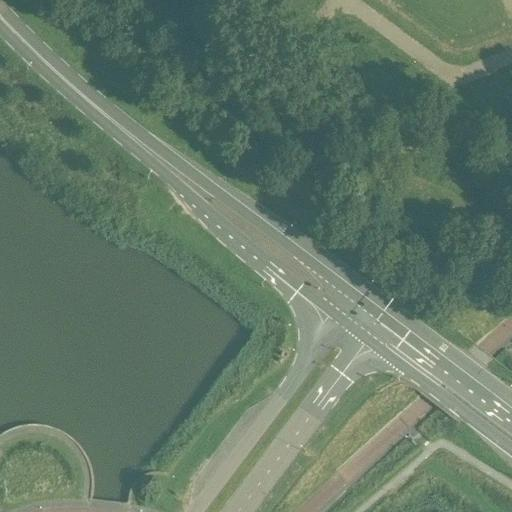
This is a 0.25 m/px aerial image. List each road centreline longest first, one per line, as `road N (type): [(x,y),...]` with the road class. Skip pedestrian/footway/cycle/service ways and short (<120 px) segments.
road 1 (secondary): [(339,301),(86,103),(0,20)]
road 2 (residential): [(339,301),(197,511)]
road 3 (residential): [(239,511),(376,328)]
road 4 (secondary): [(511,429),(376,328)]
